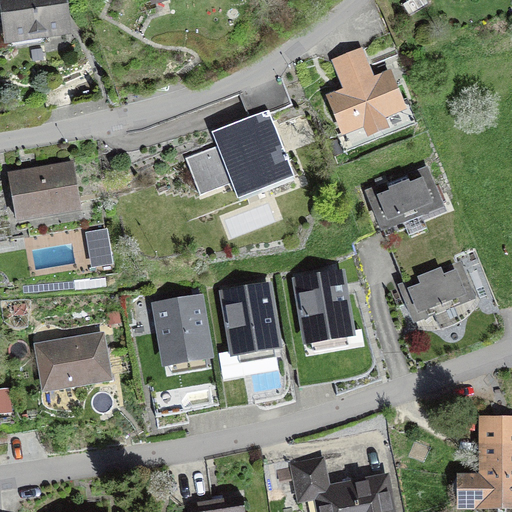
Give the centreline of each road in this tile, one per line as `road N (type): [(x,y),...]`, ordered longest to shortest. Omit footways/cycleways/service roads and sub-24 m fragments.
road 1 (residential): [(0,478),(272,432),(511,342)]
road 2 (unclassified): [(0,143),(143,120),(266,70),(352,0)]
